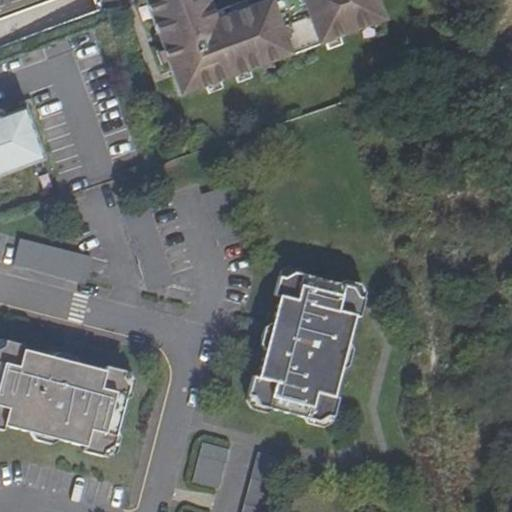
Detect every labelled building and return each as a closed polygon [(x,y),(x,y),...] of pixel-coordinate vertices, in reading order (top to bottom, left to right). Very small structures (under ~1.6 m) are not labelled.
[(148,0),(152,10),(177,0),(148,0)] [(211,0),(177,0),(152,10),(183,95),(387,20),(379,0),(266,0),(218,18),(211,0)] [(0,172),(54,152),(35,101),(0,114),(0,172)] [(240,180),(214,189),(233,240),(258,231),(240,180)] [(187,277),(160,202),(135,211),(162,286),(187,277)] [(99,254),(29,235),(22,261),(92,280),(99,254)] [(251,398),(259,400),(263,407),(274,410),(310,420),(322,423),(325,422),(331,420),(337,421),(342,401),(337,399),(345,372),(352,348),(359,319),(365,320),(366,314),(368,306),(370,299),(365,298),(360,290),(346,286),(312,277),(300,274),(299,276),(294,278),(289,278),(285,277),(279,298),(284,299),(277,327),(280,332),(277,345),(271,348),(262,380),(257,379),(251,398)] [(277,327),(271,329),(267,341),(271,348),(277,345),(280,332),(277,327)] [(0,427),(5,429),(7,425),(36,433),(59,439),(87,446),(86,451),(106,456),(108,451),(117,445),(121,432),(130,399),(133,388),(129,377),(130,371),(110,366),(108,371),(81,364),(75,367),(66,365),(62,358),(29,349),(30,344),(10,339),(7,346),(0,350),(0,427)] [(75,367),(81,364),(78,357),(68,355),(62,358),(66,365),(75,367)] [(207,446),(196,485),(221,492),(232,453),(207,446)] [(273,511),(287,463),(261,456),(245,511),(273,511)]
